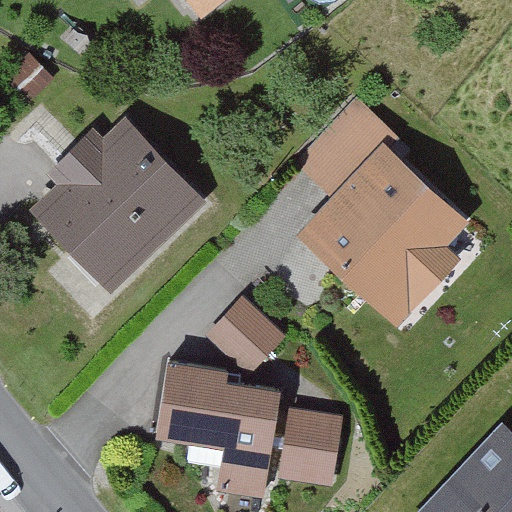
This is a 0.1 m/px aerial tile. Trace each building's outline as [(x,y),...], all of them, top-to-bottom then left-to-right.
[(212,0),(193,0),(200,9),(212,0)] [(361,102),(307,161),(343,195),(309,231),(399,315),(450,260),(434,245),(457,219),(384,151),(398,136),(361,102)] [(56,162),(74,180),(41,212),(105,279),(155,231),(159,235),(194,201),(126,130),(103,153),(85,134),(56,162)] [(251,304),(218,339),(250,370),(283,335),(251,304)] [(286,435),(272,433),(279,388),(225,379),(226,369),(169,359),(157,432),(192,437),(188,459),(221,465),(218,485),(263,492),(270,444),(285,446),(281,472),(330,480),(337,436),(317,433),(320,412),(291,408),(286,435)] [(511,511),(511,442),(503,434),(429,511),(511,511)]
